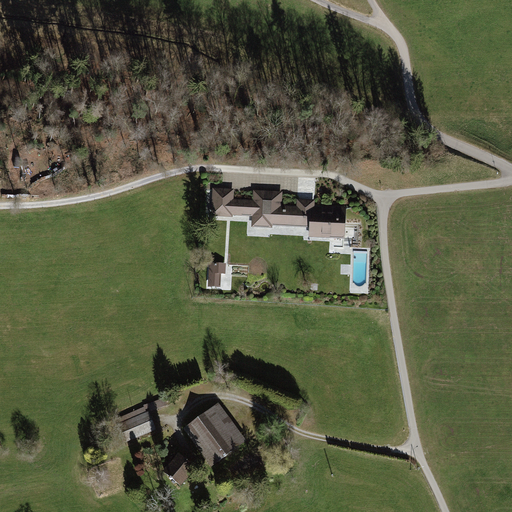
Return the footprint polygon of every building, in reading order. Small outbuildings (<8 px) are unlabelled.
[(233,190),(211,189),(211,218),(250,219),(250,233),(343,235),(343,211),(311,210),(311,201),(281,200),(281,191),(251,191),(251,203),(232,202),(233,190)] [(223,265),(208,264),(207,276),(223,276),(223,265)] [(242,445),(215,407),(184,430),(210,469),(242,445)] [(146,414),(116,428),(124,447),(154,435),(146,414)] [(177,458),(161,477),(177,489),(194,470),(177,458)]
